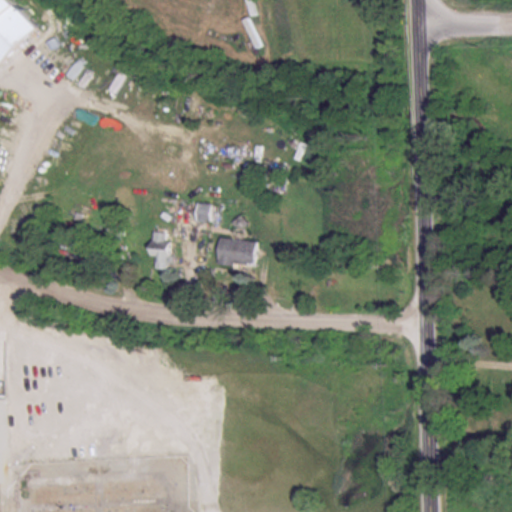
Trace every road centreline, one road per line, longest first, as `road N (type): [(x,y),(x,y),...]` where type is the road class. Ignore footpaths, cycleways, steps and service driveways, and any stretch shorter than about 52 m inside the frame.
road 1 (tertiary): [(442,511),(430,0)]
road 2 (residential): [(437,320),(211,317),(41,280),(0,262)]
